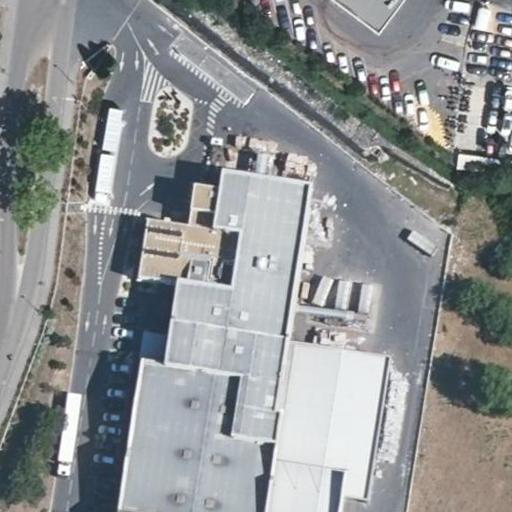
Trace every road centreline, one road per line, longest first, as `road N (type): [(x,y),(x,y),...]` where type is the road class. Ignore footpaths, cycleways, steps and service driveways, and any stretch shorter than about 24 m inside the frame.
road 1 (residential): [(17,288),(30,276),(65,0)]
road 2 (residential): [(31,0),(6,198),(8,272),(17,288)]
